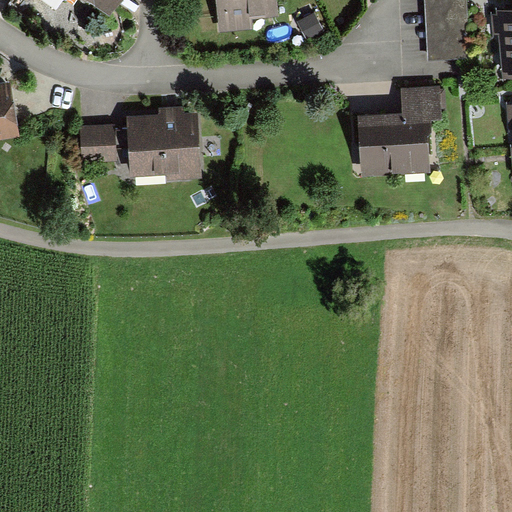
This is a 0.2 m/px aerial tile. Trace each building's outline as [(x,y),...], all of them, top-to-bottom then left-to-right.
[(94,0),(109,10),(115,0),(94,0)] [(277,0),(215,0),(219,29),(252,26),(262,15),(279,12),(277,0)] [(465,0),(425,0),(428,57),(468,55),(465,0)] [(511,5),(497,6),(504,73),(511,72),(511,5)] [(315,10),(298,19),(308,37),(324,28),(315,10)] [(0,79),(0,135),(20,133),(12,78),(0,79)] [(359,111),(362,171),(430,167),(428,113),(440,113),(439,85),(404,87),(405,109),(359,111)] [(196,108),(129,113),(133,169),(169,167),(169,175),(200,173),(196,108)] [(114,122),(81,124),(83,159),(117,157),(114,122)]
